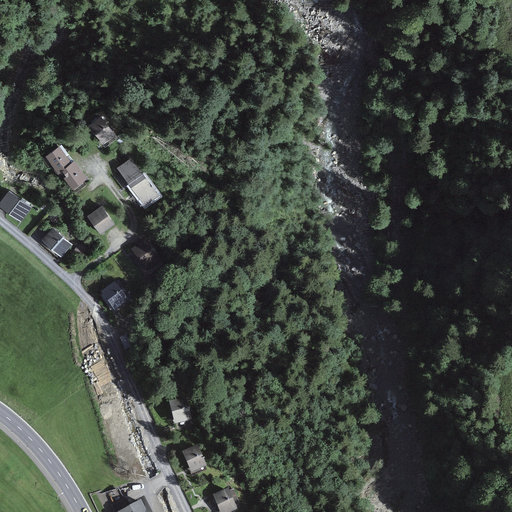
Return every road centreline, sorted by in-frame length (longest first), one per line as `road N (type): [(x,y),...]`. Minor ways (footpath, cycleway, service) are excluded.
road 1 (residential): [(188,511),(87,297),(0,220)]
road 2 (secondary): [(0,412),(63,477),(81,511)]
